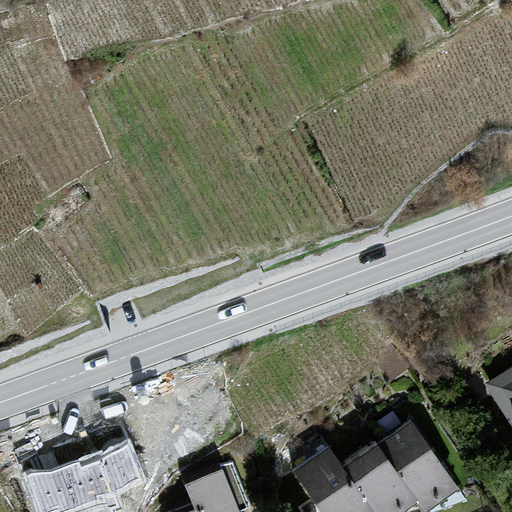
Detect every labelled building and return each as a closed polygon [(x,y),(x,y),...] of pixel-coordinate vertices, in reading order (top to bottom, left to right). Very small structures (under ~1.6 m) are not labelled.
[(511,363),(477,385),(511,440),(511,363)] [(410,417),(378,440),(421,500),(428,510),(460,488),(410,417)] [(378,440),(339,462),(373,511),(402,511),(421,500),(378,440)] [(329,447),(290,473),(317,511),(372,511),(373,511),(339,462),(329,447)] [(197,505),(175,511),(242,511),(226,464),(188,477),(197,505)]
